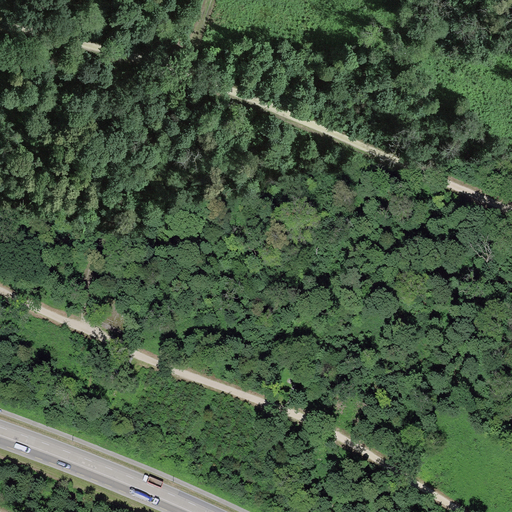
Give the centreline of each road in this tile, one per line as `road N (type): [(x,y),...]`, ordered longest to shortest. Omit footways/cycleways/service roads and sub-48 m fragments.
road 1 (track): [(511,209),(178,68),(0,20)]
road 2 (track): [(0,292),(312,423),(473,511)]
road 3 (primary): [(205,511),(0,427)]
road 4 (primary): [(0,440),(177,511)]
